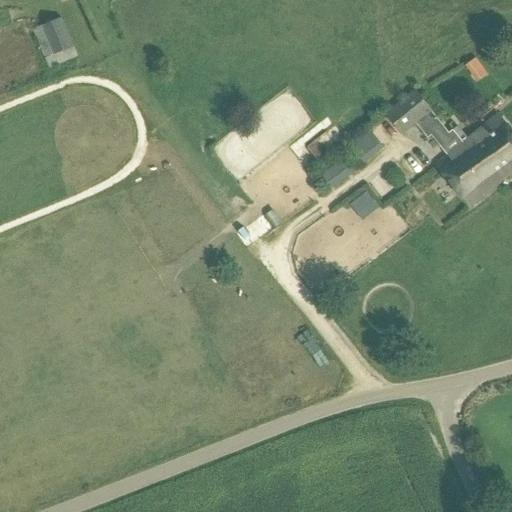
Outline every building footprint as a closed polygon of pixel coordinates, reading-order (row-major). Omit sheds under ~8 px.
[(78,57),(61,18),(33,30),(49,68),(78,57)] [(485,47),(471,53),(480,75),(493,70),(485,47)] [(431,110),(415,91),(387,114),(403,133),(418,121),(430,136),(434,134),(450,154),(437,165),(471,207),(500,183),(494,174),(501,168),(488,152),(479,159),(472,151),(470,153),(462,144),(452,131),(451,131),(449,133),(431,110)] [(511,131),(499,115),(462,144),(470,153),(472,151),(479,159),(488,152),(501,168),(494,174),(500,183),(511,173),(511,131)] [(374,156),(360,137),(348,147),(363,165),(374,156)] [(332,188),(343,180),(333,166),(321,174),(332,188)]
